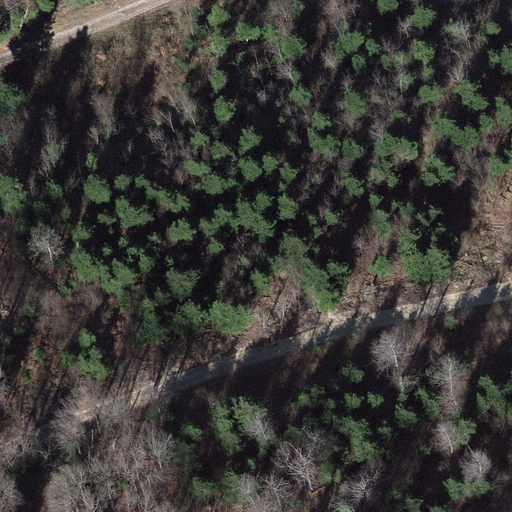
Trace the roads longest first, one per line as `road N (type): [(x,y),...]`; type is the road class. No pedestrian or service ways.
road 1 (track): [(0,448),(380,304),(511,279)]
road 2 (track): [(0,66),(164,0)]
